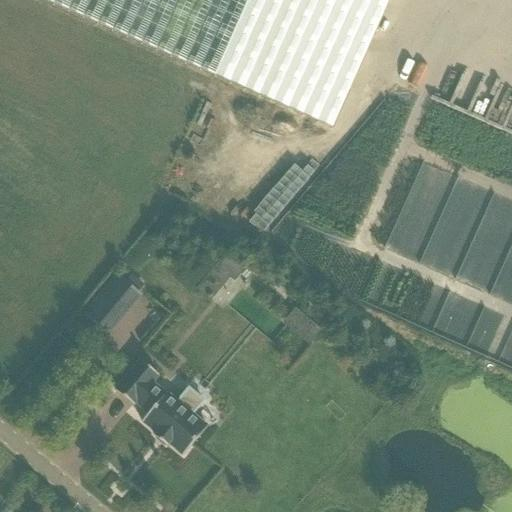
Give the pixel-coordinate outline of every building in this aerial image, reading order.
[(387,0),(40,0),(330,128),(387,0)] [(216,302),(243,268),(225,255),(199,289),(216,302)] [(106,331),(137,295),(118,279),(87,314),(106,331)] [(305,317),(292,333),(308,346),(321,331),(305,317)] [(192,415),(203,402),(188,390),(178,403),(167,393),(165,395),(152,384),(158,377),(140,361),(115,391),(134,407),(136,404),(149,415),(142,423),(156,435),(154,437),(167,448),(169,445),(183,457),(208,427),(192,415)]
